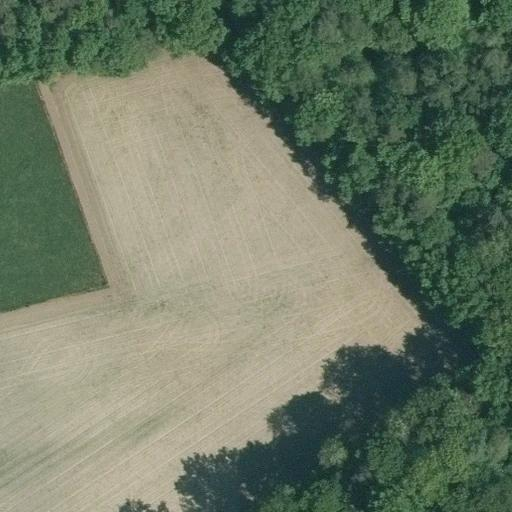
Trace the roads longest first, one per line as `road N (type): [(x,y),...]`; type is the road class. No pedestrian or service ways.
road 1 (track): [(269,0),(511,339)]
road 2 (track): [(0,54),(200,0)]
road 3 (track): [(511,435),(373,511)]
